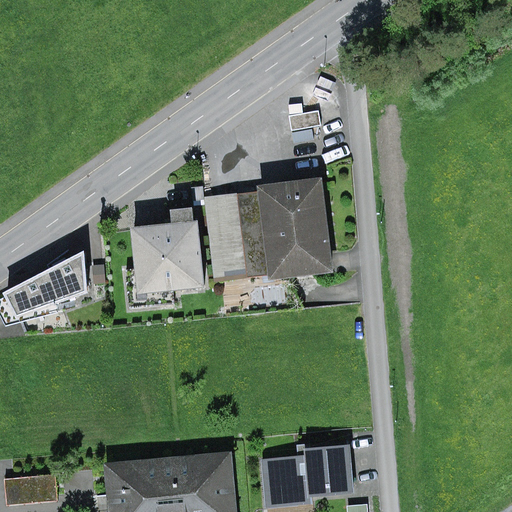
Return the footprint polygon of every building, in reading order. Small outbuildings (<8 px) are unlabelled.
[(295,136),(324,134),(323,112),(294,113),(295,136)] [(325,181),(261,187),(262,194),(271,279),(334,272),(325,181)] [(262,194),(208,200),(217,283),(271,279),(262,194)] [(173,226),(129,231),(133,266),(121,267),(126,310),(174,304),(173,290),(210,286),(203,224),(195,225),(194,209),(172,211),(173,226)] [(87,258),(10,297),(23,318),(91,293),(87,258)] [(302,461),(265,463),(267,499),(354,494),(351,450),(302,453),(302,461)] [(235,511),(231,460),(113,470),(116,511),(235,511)] [(56,476),(6,481),(8,507),(59,502),(56,476)]
